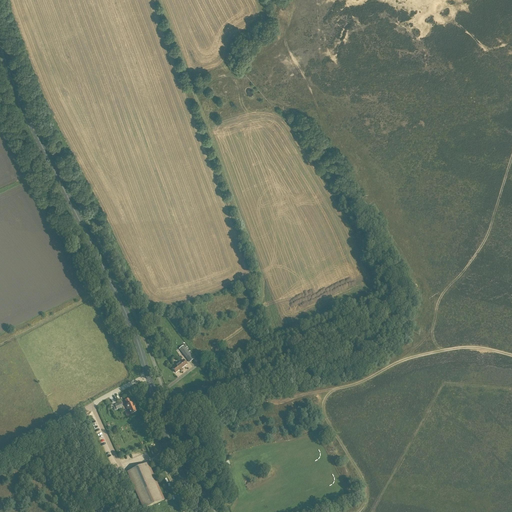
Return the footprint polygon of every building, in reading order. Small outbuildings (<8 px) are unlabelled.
[(183,347),(179,350),(189,363),(195,358),(188,349),(186,351),(183,347)] [(183,361),(172,369),(176,374),(187,365),(183,361)] [(129,399),(124,401),(126,406),(125,406),(127,410),(128,410),(130,415),(136,413),(132,403),(131,404),(129,399)] [(121,402),(114,405),(117,411),(123,408),(121,402)] [(148,462),(126,471),(143,510),(150,507),(165,501),(148,462)]
